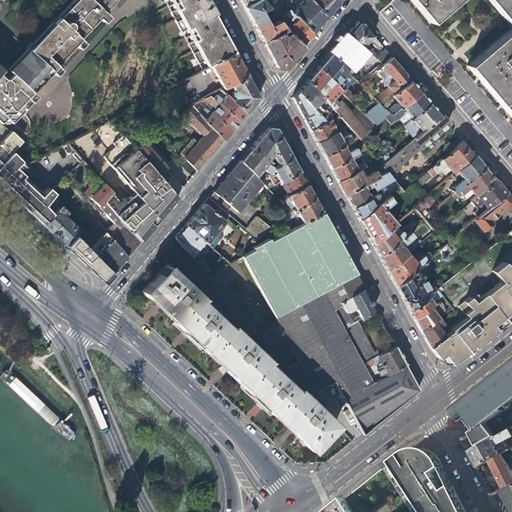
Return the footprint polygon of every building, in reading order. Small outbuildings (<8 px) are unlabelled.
[(50,26),(38,39),(43,48),(21,71),(35,84),(39,79),(45,73),(51,78),(56,72),(50,67),(70,46),(75,51),(81,46),(75,41),(94,20),(100,25),(106,19),(100,14),(109,4),(110,2),(111,0),(73,0),(74,0),(54,21),(53,20),(48,25),(50,26)] [(204,67),(208,65),(230,52),(221,34),(202,0),(163,0),(167,0),(173,10),(170,12),(180,32),(184,30),(190,41),(187,43),(197,63),(201,61),(204,67)] [(264,6),(259,0),(250,0),(242,7),(246,15),(251,25),(262,19),(270,14),(267,10),(259,14),(257,10),(264,6)] [(289,12),(295,6),(288,0),(285,0),(281,3),(287,9),(289,12)] [(301,0),(295,6),(289,12),(310,36),(320,24),(324,19),(307,0),(301,0)] [(307,0),(324,19),(335,7),(339,2),(336,0),(307,0)] [(511,0),(408,0),(429,24),(457,0),(484,0),(509,28),(464,65),(468,70),(490,96),(511,121),(511,0)] [(275,20),(276,21),(283,31),(286,34),(300,48),(308,38),(310,36),(289,12),(287,9),(275,20)] [(266,26),(262,19),(251,25),(256,33),(261,43),(279,33),(283,31),(276,21),(266,26)] [(345,34),(346,35),(360,48),(367,42),(374,47),(377,44),(358,22),(355,22),(353,25),(345,34)] [(283,69),(300,48),(286,34),(280,37),(279,33),(261,43),(267,54),(275,68),(283,69)] [(366,78),(373,71),(357,54),(362,49),(360,48),(346,35),(337,45),(328,55),(344,70),(353,59),(362,68),(360,71),(366,78)] [(14,64),(21,71),(43,48),(38,39),(30,48),(28,46),(23,52),(25,53),(19,59),(14,64)] [(373,59),(380,65),(388,57),(382,50),(373,59)] [(208,65),(221,87),(245,75),(233,51),(230,52),(208,65)] [(350,76),(344,70),(328,55),(328,54),(315,69),(338,91),(348,101),(352,97),(342,85),(350,76)] [(373,99),(376,103),(378,105),(389,96),(408,81),(388,57),(380,65),(373,71),(385,85),(384,86),(386,88),(373,99)] [(14,64),(5,74),(12,80),(21,71),(14,64)] [(330,99),(338,91),(315,69),(304,82),(330,108),(331,110),(336,115),(345,126),(350,132),(354,137),(356,139),(363,133),(347,113),(338,102),(335,104),(330,99)] [(21,71),(12,80),(26,93),(35,84),(21,71)] [(0,91),(12,80),(5,74),(1,79),(0,78),(0,91)] [(233,98),(231,100),(245,114),(258,98),(245,75),(221,87),(218,89),(222,92),(232,88),(234,92),(233,93),(232,95),(232,97),(233,98)] [(26,93),(12,80),(0,91),(0,120),(1,120),(7,126),(32,98),(26,93)] [(393,104),(385,111),(387,113),(389,115),(417,92),(408,81),(389,96),(395,103),(393,104)] [(320,118),(330,108),(304,82),(303,83),(302,84),(299,88),(295,92),(309,106),(320,118)] [(331,110),(330,108),(320,118),(309,106),(295,92),(290,98),(299,114),(308,131),(336,115),(331,110)] [(392,131),(400,125),(427,103),(417,92),(389,115),(387,113),(373,125),(379,131),(383,128),(385,127),(387,126),(392,131)] [(211,93),(207,95),(238,123),(245,114),(231,100),(226,105),(211,93)] [(213,108),(209,113),(230,132),(238,123),(207,95),(201,98),(213,108)] [(376,103),(361,115),(372,126),(373,125),(387,113),(385,111),(378,105),(376,103)] [(400,125),(412,138),(439,117),(427,103),(400,125)] [(178,152),(196,173),(222,142),(203,120),(198,114),(189,104),(188,104),(177,115),(184,123),(187,120),(200,135),(195,141),(190,138),(178,152)] [(353,107),(347,113),(363,133),(367,129),(372,126),(361,115),(353,107)] [(203,108),(198,114),(203,120),(209,113),(203,108)] [(203,120),(222,142),(230,132),(209,113),(203,120)] [(340,128),(345,126),(336,115),(308,131),(312,137),(315,143),(334,132),(330,124),(335,121),(340,128)] [(446,125),(439,117),(412,138),(378,166),(379,167),(384,172),(396,187),(400,193),(411,183),(396,165),(418,147),(419,148),(446,125)] [(0,158),(19,135),(7,126),(0,133),(0,158)] [(248,148),(270,168),(289,158),(273,128),(266,127),(259,135),(248,148)] [(338,139),(334,132),(315,143),(318,149),(322,157),(345,143),(354,137),(350,132),(338,139)] [(112,192),(111,192),(124,206),(129,211),(147,231),(175,197),(134,149),(122,135),(121,135),(110,144),(113,147),(101,156),(132,193),(123,201),(121,198),(119,200),(112,192)] [(148,136),(134,149),(175,197),(182,189),(164,170),(166,168),(146,144),(151,140),(148,136)] [(450,174),(453,172),(472,155),(460,142),(412,182),(417,187),(443,165),(450,174)] [(349,150),(345,143),(322,157),(325,162),(329,169),(348,158),(363,148),(360,144),(349,150)] [(29,198),(45,216),(53,209),(44,200),(55,187),(48,181),(41,190),(37,187),(20,174),(23,170),(15,162),(21,156),(11,146),(0,158),(0,174),(14,187),(29,198)] [(259,168),(265,173),(270,168),(248,148),(245,152),(238,160),(253,176),(259,168)] [(370,156),(373,160),(375,162),(378,159),(373,153),(370,156)] [(449,190),(452,193),(482,168),(472,155),(453,172),(459,179),(450,188),(451,189),(449,190)] [(265,189),(277,182),(297,171),(294,165),(289,158),(270,168),(265,173),(264,174),(269,183),(262,187),(265,189)] [(352,165),(348,158),(329,169),(333,176),(336,181),(355,170),(361,167),(358,162),(352,165)] [(261,185),(253,176),(238,160),(218,184),(210,193),(229,209),(236,214),(261,185)] [(359,178),(355,170),(336,181),(340,188),(343,195),(368,181),(384,172),(379,167),(359,178)] [(473,197),(474,196),(493,180),(482,168),(452,193),(450,195),(454,199),(467,189),(473,197)] [(277,182),(284,195),(304,184),(301,179),(297,171),(277,182)] [(375,194),(368,198),(350,208),(354,215),(357,220),(386,196),(396,187),(384,172),(368,181),(371,187),(375,194)] [(471,214),(475,218),(504,193),(493,180),(474,196),(482,206),(480,208),(476,210),(471,214)] [(364,190),(371,187),(368,181),(343,195),(347,202),(350,208),(368,198),(364,190)] [(112,224),(105,232),(127,255),(139,240),(120,220),(115,215),(102,202),(111,192),(103,183),(96,190),(90,184),(83,192),(97,207),(112,224)] [(283,208),(287,213),(312,199),(308,192),(304,184),(284,195),(281,197),(286,206),(283,208)] [(391,201),(400,193),(396,187),(386,196),(391,201)] [(124,206),(111,192),(102,202),(115,215),(124,206)] [(225,214),(229,209),(210,193),(206,198),(216,206),(225,214)] [(503,211),(511,203),(511,202),(504,193),(475,218),(472,220),(481,231),(488,224),(488,222),(502,210),(503,211)] [(381,210),(391,201),(386,196),(357,220),(361,228),(367,238),(370,244),(386,231),(393,224),(381,210)] [(428,208),(434,201),(429,196),(423,204),(428,208)] [(211,212),(216,206),(206,198),(204,201),(183,225),(203,242),(204,244),(210,249),(220,236),(220,232),(216,229),(223,222),(211,212)] [(290,217),(295,226),(320,213),(316,207),(312,199),(287,213),(279,217),(281,222),(290,217)] [(63,200),(51,213),(40,224),(48,232),(62,245),(72,235),(76,231),(62,217),(66,213),(64,211),(69,205),(63,200)] [(124,206),(115,215),(120,220),(129,211),(124,206)] [(139,240),(147,231),(129,211),(120,220),(139,240)] [(239,257),(272,318),(353,273),(323,220),(320,213),(295,226),(286,231),(277,236),(268,241),(266,239),(259,242),(249,248),(251,251),(239,257)] [(84,221),(85,222),(88,225),(96,218),(91,214),(84,221)] [(246,231),(259,242),(266,239),(268,241),(277,236),(256,219),(246,231)] [(189,257),(203,242),(183,225),(181,228),(173,237),(189,257)] [(392,237),(386,231),(370,244),(378,257),(407,232),(404,228),(392,237)] [(127,255),(105,232),(103,231),(86,249),(97,259),(104,250),(119,264),(127,255)] [(411,236),(407,232),(378,257),(386,272),(405,255),(416,245),(410,237),(411,236)] [(86,249),(72,235),(62,245),(70,252),(103,284),(112,273),(103,265),(97,259),(86,249)] [(443,244),(436,250),(440,255),(440,258),(444,259),(445,256),(450,251),(443,244)] [(103,265),(112,273),(119,264),(104,250),(97,259),(103,265)] [(412,263),(405,255),(386,272),(393,286),(414,269),(429,256),(425,252),(412,263)] [(491,271),(500,282),(511,297),(511,274),(507,268),(502,262),(491,271)] [(334,425),(316,408),(296,388),(294,390),(271,368),(264,362),(266,360),(228,325),(226,327),(196,299),(198,297),(164,265),(139,291),(152,303),(184,333),(220,368),(258,403),(288,432),(309,451),(334,425)] [(416,273),(414,269),(393,286),(408,311),(427,296),(436,289),(432,283),(429,283),(424,286),(420,280),(420,275),(417,272),(416,273)] [(329,400),(339,395),(313,348),(343,330),(342,328),(351,322),(347,317),(344,313),(338,302),(361,289),(357,282),(353,273),(272,318),(296,363),(284,369),(296,388),(316,408),(329,400)] [(511,297),(500,282),(489,291),(509,317),(511,314),(511,297)] [(367,299),(361,289),(338,302),(344,313),(352,308),(358,317),(372,308),(367,299)] [(457,307),(464,315),(479,303),(497,327),(509,317),(489,291),(473,303),(468,298),(457,307)] [(430,301),(427,296),(408,311),(413,321),(430,307),(438,301),(442,298),(440,295),(430,301)] [(449,307),(442,298),(438,301),(445,311),(449,307)] [(485,336),(497,327),(479,303),(464,315),(465,316),(460,321),(476,343),(485,336)] [(437,317),(430,307),(413,321),(419,331),(437,317)] [(443,324),(437,317),(419,331),(428,348),(443,336),(437,328),(443,324)] [(353,321),(351,322),(342,328),(343,330),(361,364),(372,357),(360,334),(353,321)] [(451,330),(449,332),(457,343),(464,352),(476,343),(460,321),(450,329),(451,330)] [(410,378),(403,365),(371,382),(370,380),(361,364),(343,330),(313,348),(339,395),(344,404),(361,434),(390,412),(417,391),(410,378)] [(429,350),(436,359),(457,343),(449,332),(443,336),(428,348),(429,350)] [(448,365),(464,352),(457,343),(436,359),(440,364),(448,365)] [(371,382),(403,365),(398,356),(392,346),(374,356),(378,363),(375,364),(376,367),(375,368),(379,375),(370,380),(371,382)] [(361,364),(370,380),(379,375),(375,368),(376,367),(375,364),(378,363),(374,356),(372,357),(361,364)] [(511,363),(500,373),(504,377),(493,385),(490,381),(486,384),(470,397),(471,399),(467,402),(466,400),(461,403),(457,407),(453,410),(474,437),(472,438),(479,447),(491,440),(509,430),(502,417),(499,419),(502,424),(493,429),(483,412),(482,410),(487,407),(489,409),(511,396),(511,363)] [(504,377),(500,373),(490,381),(493,385),(504,377)] [(491,440),(479,447),(470,452),(473,458),(477,467),(489,461),(502,454),(511,449),(505,439),(511,435),(511,432),(510,429),(509,430),(491,440)] [(401,455),(391,462),(424,511),(464,511),(452,487),(445,491),(441,486),(438,483),(447,477),(444,472),(438,459),(435,456),(432,453),(428,451),(423,449),(419,449),(414,449),(409,450),(405,452),(401,455)] [(497,475),(504,489),(511,485),(511,471),(511,472),(502,454),(489,461),(497,475)] [(424,511),(391,462),(388,465),(418,511),(424,511)] [(511,504),(511,503),(504,489),(498,492),(507,508),(511,504)] [(354,511),(346,498),(331,510),(329,511),(354,511)]
